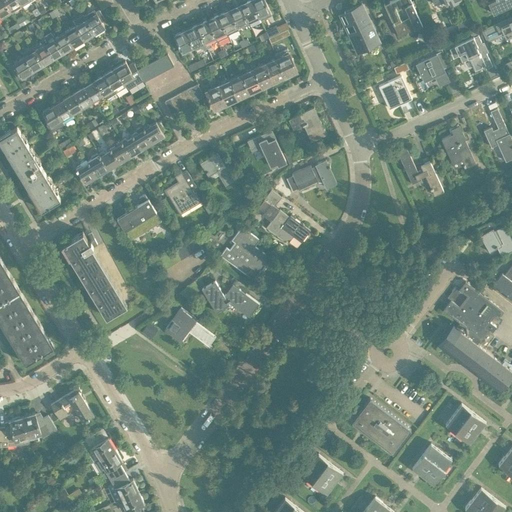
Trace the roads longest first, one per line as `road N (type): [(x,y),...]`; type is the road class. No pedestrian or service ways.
road 1 (residential): [(18,244),(202,137),(326,79)]
road 2 (residential): [(161,476),(305,288)]
road 3 (residential): [(0,111),(204,0)]
road 4 (residential): [(358,149),(511,81)]
road 5 (residential): [(305,288),(353,219),(358,149)]
road 6 (residential): [(161,476),(83,353)]
road 7 (residential): [(355,326),(386,348),(454,265)]
road 8 (residential): [(83,353),(18,244)]
